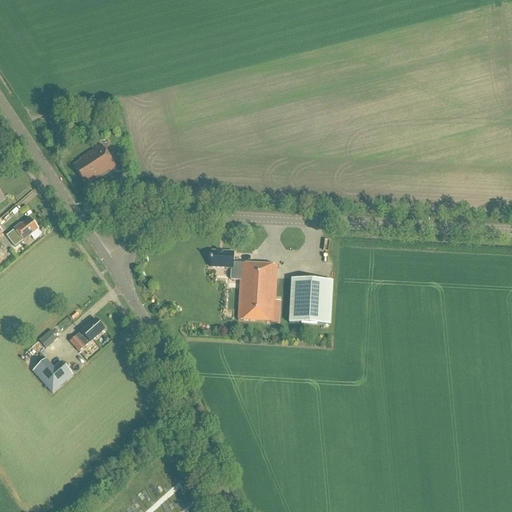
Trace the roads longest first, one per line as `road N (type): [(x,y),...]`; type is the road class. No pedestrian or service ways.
road 1 (tertiary): [(511,232),(194,217),(108,261)]
road 2 (tertiary): [(231,511),(169,364),(108,261)]
road 3 (tertiary): [(108,261),(0,94)]
